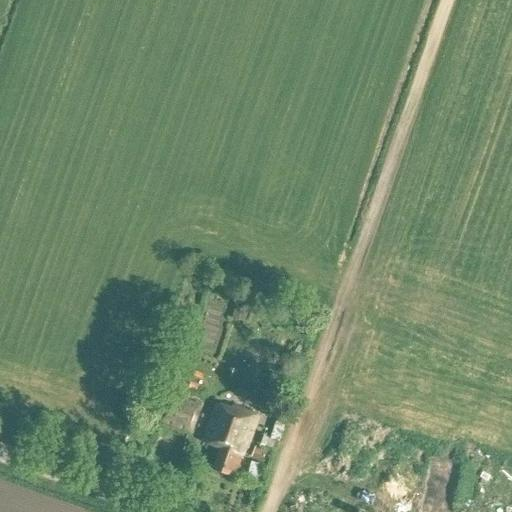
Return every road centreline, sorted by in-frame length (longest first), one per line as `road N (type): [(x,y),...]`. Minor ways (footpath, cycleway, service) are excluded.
road 1 (track): [(266,511),(444,0)]
road 2 (unclassified): [(142,511),(112,493),(0,453)]
